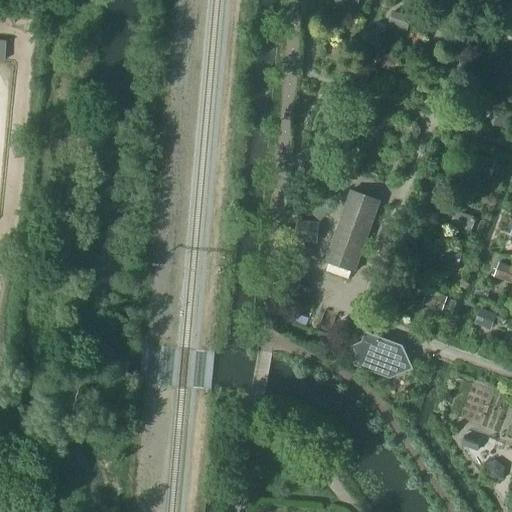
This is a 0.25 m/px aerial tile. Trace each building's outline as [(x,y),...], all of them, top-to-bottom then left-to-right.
[(390,24),(405,30),(409,17),(394,12),(390,24)] [(397,60),(379,53),(379,54),(377,53),(376,56),(378,57),(375,65),(393,72),(397,60)] [(488,121),(506,127),(510,115),(492,109),(488,121)] [(354,124),(367,128),(373,125),(375,118),(359,112),(354,124)] [(471,168),(477,170),(490,175),(494,162),(475,156),(473,163),(471,168)] [(325,261),(355,272),(380,202),(350,191),(325,261)] [(310,214),(320,223),(332,209),(321,200),(310,214)] [(473,219),(474,219),(456,212),(451,224),(469,230),(472,222),(474,223),(476,220),(473,219)] [(296,240),(316,241),(317,225),(297,224),(296,240)] [(461,253),(443,247),(439,259),(460,266),(461,263),(458,262),(461,253)] [(511,268),(496,263),(492,275),(511,282),(511,268)] [(298,287),(308,287),(308,279),(298,278),(298,287)] [(423,304),(441,310),(446,298),(427,291),(423,304)] [(476,324),(485,327),(490,315),(481,311),(476,324)] [(352,346),(356,355),(353,365),(390,378),(402,373),(408,359),(402,346),(365,332),(361,342),(352,346)]
